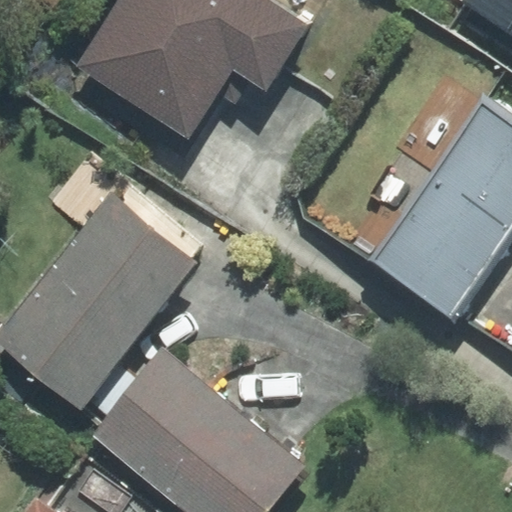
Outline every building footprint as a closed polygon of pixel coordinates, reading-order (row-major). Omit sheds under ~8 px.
[(98,96),(197,158),(257,63),(287,83),(328,19),(298,0),(131,0),(93,62),(112,74),(98,96)] [(476,314),(511,260),(511,104),(501,97),(393,257),(476,314)] [(157,372),(146,364),(218,260),(109,185),(1,342),(121,424),(157,372)] [(121,424),(110,440),(214,511),(298,511),(337,456),(176,345),(157,372),(121,424)] [(86,511),(53,490),(38,511),(86,511)]
